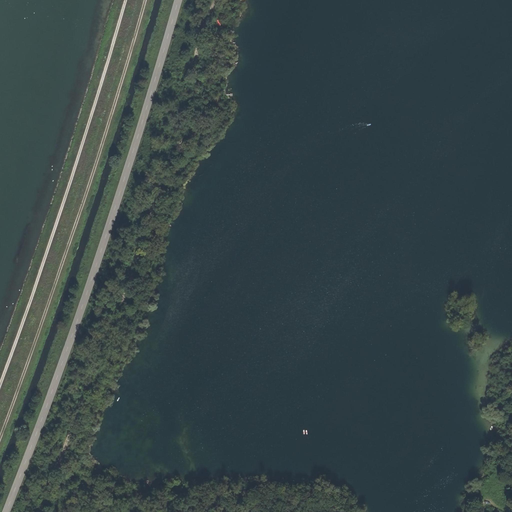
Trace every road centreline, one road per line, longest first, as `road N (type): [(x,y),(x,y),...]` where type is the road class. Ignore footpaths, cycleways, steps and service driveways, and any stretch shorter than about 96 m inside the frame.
road 1 (tertiary): [(5,511),(130,161),(178,0)]
road 2 (track): [(43,511),(133,271),(212,0)]
road 3 (track): [(123,0),(0,383)]
